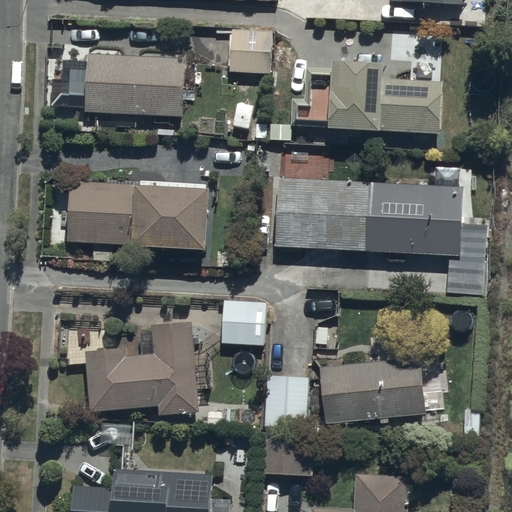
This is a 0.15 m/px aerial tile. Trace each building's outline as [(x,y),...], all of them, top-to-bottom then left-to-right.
[(394,0),(393,24),(403,24),(403,10),(464,13),(464,0),(394,0)] [(277,34),(233,33),(231,78),(274,79),(275,72),(291,72),(291,49),(276,49),(277,34)] [(189,66),(89,61),(86,119),(186,124),(189,66)] [(382,144),(383,139),(442,142),(445,89),(387,86),(388,77),(380,77),(380,70),(338,68),(338,74),(308,73),(307,106),(293,106),(292,134),(332,135),(332,142),(382,144)] [(463,180),(277,170),(274,240),(460,250),(463,180)] [(134,188),(69,185),(67,247),(91,248),(90,269),(111,270),(112,247),(134,248),(134,243),(204,247),(206,187),(134,183),(134,188)] [(265,297),(223,296),(221,338),(263,340),(265,297)] [(91,405),(158,399),(159,408),(199,404),(191,312),(134,316),(136,340),(85,345),(91,405)] [(421,351),(321,361),(326,416),(426,407),(421,351)] [(308,423),(309,371),(266,370),(265,422),(308,423)] [(313,426),(263,426),(264,470),(313,469),(313,426)] [(209,511),(212,470),(164,467),(164,464),(115,462),(114,482),(74,481),(72,511),(209,511)] [(310,503),(309,511),(407,511),(409,472),(356,470),(355,505),(310,503)]
